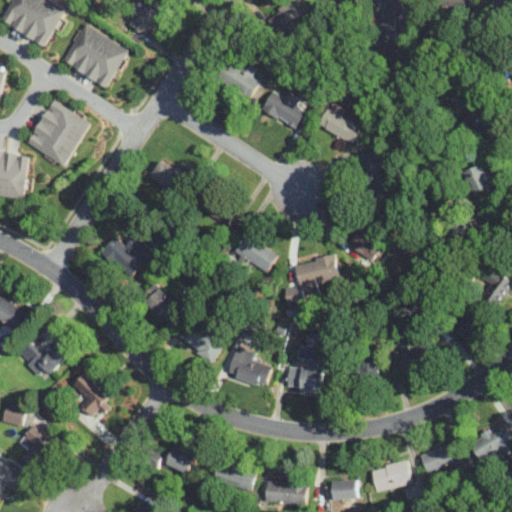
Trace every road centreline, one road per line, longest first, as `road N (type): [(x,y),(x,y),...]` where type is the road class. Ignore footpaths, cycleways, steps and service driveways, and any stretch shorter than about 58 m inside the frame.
road 1 (residential): [(0,244),(74,294),(162,386),(237,423),(278,432),(369,432),(409,421),(449,405),(511,355)]
road 2 (residential): [(228,0),(47,272)]
road 3 (residential): [(0,38),(140,132)]
road 4 (residential): [(298,192),(160,102)]
road 5 (residential): [(76,511),(162,386)]
